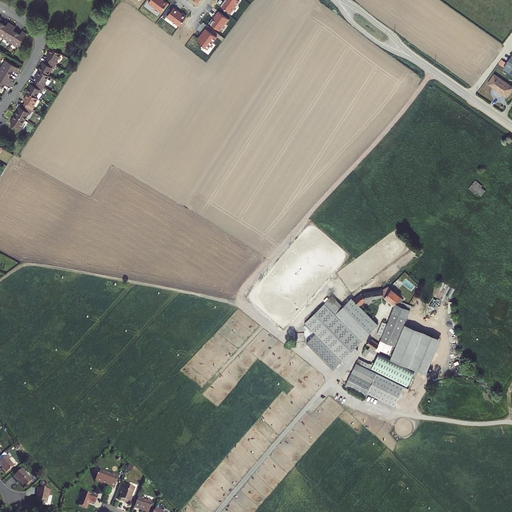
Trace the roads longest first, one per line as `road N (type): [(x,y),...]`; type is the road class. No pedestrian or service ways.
road 1 (track): [(0,280),(40,264),(239,300),(248,280),(432,71)]
road 2 (track): [(331,378),(347,396),(380,410),(511,422)]
road 3 (residential): [(0,109),(39,44),(33,27),(0,7)]
road 4 (track): [(331,378),(235,301)]
